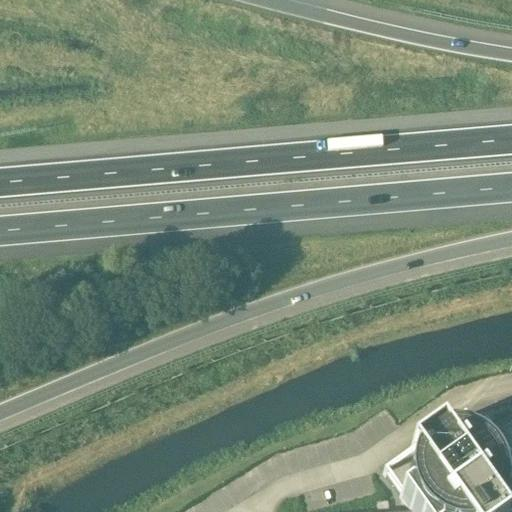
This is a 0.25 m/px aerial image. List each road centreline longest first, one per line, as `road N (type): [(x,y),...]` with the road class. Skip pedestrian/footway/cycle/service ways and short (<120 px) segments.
road 1 (motorway): [(0,413),(295,297),(511,239)]
road 2 (motorway): [(511,140),(0,184)]
road 3 (motorway): [(0,231),(511,188)]
road 4 (motorway): [(511,61),(250,0)]
